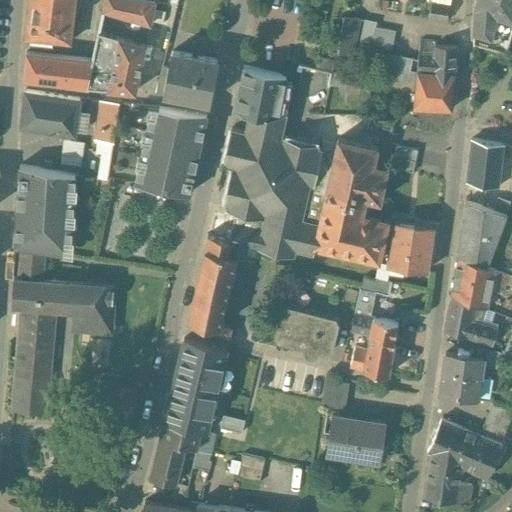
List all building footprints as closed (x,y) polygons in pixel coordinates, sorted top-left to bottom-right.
[(75,0),(29,0),(26,36),(71,41),(75,0)] [(105,0),(104,9),(103,9),(102,11),(103,11),(100,27),(99,27),(99,29),(96,45),(95,45),(95,47),(96,47),(93,59),(92,62),(91,65),(92,65),(88,82),(87,82),(86,86),(136,91),(136,88),(135,88),(138,76),(139,76),(139,74),(138,74),(142,57),(143,58),(143,56),(143,55),(146,39),(147,40),(147,37),(150,21),(151,21),(151,19),(155,1),(155,0),(105,0)] [(432,1),(426,0),(423,17),(429,18),(432,1)] [(511,0),(476,0),(476,5),(474,28),(492,34),(497,12),(511,16),(511,0)] [(450,4),(432,1),(429,18),(447,21),(450,4)] [(361,18),(345,14),(338,51),(353,54),(361,18)] [(376,22),(365,19),(360,40),(371,42),(375,26),(376,22)] [(395,30),(375,26),(371,42),(370,50),(389,53),(390,54),(395,30)] [(457,47),(435,45),(434,53),(424,52),(420,52),(419,52),(417,72),(455,74),(457,47)] [(218,59),(173,50),(170,67),(164,66),(160,81),(166,82),(164,93),(210,102),(218,59)] [(353,54),(338,51),(335,60),(351,63),(353,54)] [(93,59),(27,52),(24,79),(86,86),(87,82),(88,82),(92,65),(91,65),(92,62),(93,59)] [(390,54),(389,53),(385,75),(408,80),(413,58),(390,54)] [(286,75),(244,64),(236,108),(242,109),(258,111),(259,111),(280,112),(286,75)] [(324,70),(298,64),(294,83),(301,84),(303,76),(322,80),(324,70)] [(332,71),(329,86),(346,90),(349,74),(332,71)] [(455,74),(417,72),(414,108),(451,109),(455,74)] [(160,81),(157,92),(164,93),(166,82),(160,81)] [(80,98),(25,90),(21,126),(75,134),(80,98)] [(118,102),(105,101),(100,141),(113,142),(118,102)] [(207,113),(151,106),(135,182),(177,191),(179,185),(191,188),(207,113)] [(319,143),(283,135),(283,136),(281,136),(287,112),(279,113),(280,112),(259,111),(258,111),(242,109),(241,112),(249,113),(245,131),(232,128),(224,164),(234,166),(233,167),(224,203),(228,204),(227,208),(236,210),(230,238),(235,239),(232,253),(237,254),(246,256),(249,242),(259,244),(258,246),(294,254),(295,248),(313,252),(315,245),(379,260),(389,219),(363,213),(366,198),(380,201),(388,167),(374,164),(378,147),(338,137),(334,155),(321,152),(322,148),(318,147),(319,143)] [(62,162),(82,164),(85,140),(64,138),(62,162)] [(504,144),(472,139),(466,181),(498,186),(504,144)] [(418,150),(397,145),(392,167),(413,172),(418,150)] [(76,174),(20,165),(15,245),(45,250),(63,253),(64,237),(72,238),(76,174)] [(511,200),(496,195),(491,208),(507,213),(511,200)] [(491,208),(465,200),(458,257),(487,266),(507,214),(491,208)] [(432,226),(395,220),(388,265),(390,265),(390,264),(404,266),(404,267),(426,270),(432,226)] [(230,238),(208,233),(189,318),(211,323),(209,330),(229,335),(232,327),(221,323),(237,254),(232,253),(235,239),(230,238)] [(114,284),(43,279),(45,250),(21,246),(21,247),(22,247),(19,277),(14,276),(12,304),(22,305),(13,409),(47,412),(56,307),(76,309),(75,326),(110,329),(113,302),(114,288),(114,287),(114,284)] [(487,266),(458,257),(451,295),(477,303),(487,307),(491,286),(495,268),(487,266)] [(509,274),(495,268),(491,286),(504,290),(509,274)] [(391,281),(364,276),(357,306),(370,308),(374,290),(389,294),(391,281)] [(477,303),(451,295),(444,329),(492,345),(497,327),(474,319),(477,303)] [(336,316),(287,304),(281,307),(274,335),(278,340),(305,347),(304,349),(305,351),(305,353),(307,354),(309,355),(311,356),(313,356),(315,355),(316,354),(317,352),(318,351),(327,353),(332,350),(339,322),(336,316)] [(398,321),(355,312),(352,329),(360,331),(370,333),(368,344),(393,348),(398,321)] [(370,333),(360,331),(357,346),(368,348),(368,344),(370,333)] [(226,347),(184,337),(164,420),(201,428),(207,430),(226,347)] [(357,346),(355,345),(350,365),(364,368),(364,369),(389,373),(393,348),(368,344),(368,348),(357,346)] [(469,349),(458,348),(457,353),(446,351),(440,393),(477,397),(479,374),(482,374),(484,356),(469,354),(469,349)] [(349,382),(326,378),(322,403),(345,407),(349,382)] [(511,411),(511,406),(493,399),(482,425),(503,433),(511,411)] [(244,418),(224,413),(221,425),(241,430),(244,418)] [(386,421),(332,413),(326,451),(380,459),(386,421)] [(472,429),(442,417),(428,449),(430,451),(458,463),(472,429)] [(201,428),(164,420),(151,477),(176,482),(185,444),(197,447),(201,428)] [(207,430),(201,428),(197,447),(196,449),(210,452),(215,431),(207,430)] [(503,442),(472,429),(458,463),(464,465),(489,475),(503,442)] [(210,452),(196,449),(193,464),(209,468),(211,460),(208,459),(210,452)] [(458,463),(430,451),(423,494),(469,502),(472,482),(460,481),(464,465),(458,463)] [(265,457),(243,452),(241,460),(238,472),(238,475),(260,480),(265,457)] [(238,472),(241,460),(232,458),(229,470),(238,472)] [(191,506),(145,499),(143,511),(196,511),(198,500),(192,499),(191,506)] [(223,511),(224,504),(198,500),(196,511),(223,511)]
